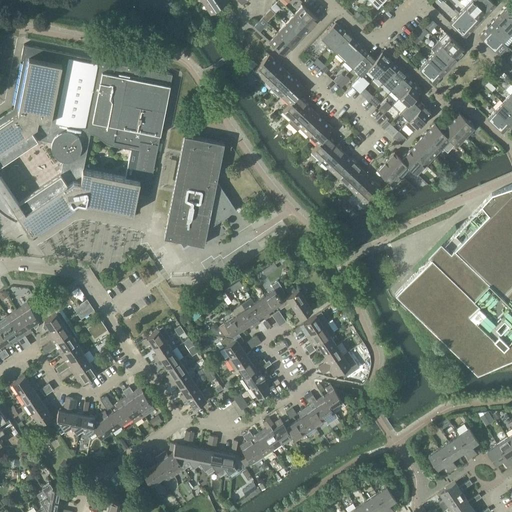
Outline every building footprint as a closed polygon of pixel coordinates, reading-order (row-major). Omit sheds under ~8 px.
[(228,0),(206,0),(204,2),(211,12),(228,0)] [(470,0),(465,6),(480,20),(487,12),(474,0),(470,0)] [(474,0),(487,12),(495,4),(490,0),(474,0)] [(275,3),(271,8),(275,12),(279,7),(275,3)] [(511,5),(509,3),(502,11),(511,20),(511,5)] [(294,14),(310,29),(318,19),(303,5),(294,14)] [(457,14),(472,28),(480,20),(465,6),(457,14)] [(358,11),(355,15),(362,22),(366,18),(358,11)] [(511,30),(511,20),(502,11),(494,19),(510,33),(511,30)] [(286,22),(301,37),(310,29),(294,14),(286,22)] [(472,28),(457,14),(450,22),(465,36),(472,28)] [(510,33),(494,19),(487,27),(502,41),(510,33)] [(301,37),(286,22),(278,31),(293,46),(301,37)] [(329,45),(343,29),(335,22),(321,37),(329,45)] [(428,22),(424,26),(431,32),(434,28),(428,22)] [(256,24),(254,26),(259,31),(263,27),(257,23),(256,24)] [(424,27),(417,34),(421,39),(428,31),(424,27)] [(502,41),(487,27),(479,35),(494,50),(495,48),(502,41)] [(343,29),(329,45),(333,48),(337,52),(340,48),(351,37),(343,29)] [(293,46),(278,31),(269,40),(284,55),(293,46)] [(465,50),(446,32),(438,40),(457,58),(465,50)] [(417,35),(412,40),(416,44),(421,39),(417,35)] [(359,44),(351,37),(340,48),(337,52),(345,60),(355,48),(359,44)] [(457,58),(438,40),(431,48),(434,51),(450,66),(457,58)] [(353,67),(367,52),(364,48),(359,44),(355,48),(345,60),(353,67)] [(49,60),(24,55),(14,109),(0,117),(0,208),(2,210),(5,211),(7,213),(9,214),(11,215),(13,216),(16,217),(19,215),(33,237),(79,206),(132,217),(137,192),(148,194),(172,73),(51,49),(49,60)] [(450,66),(434,51),(427,59),(443,74),(450,66)] [(367,52),(353,67),(361,75),(368,67),(367,67),(375,59),(367,52)] [(376,75),(390,59),(382,52),(375,59),(367,67),(368,67),(376,75)] [(263,78),(278,62),(269,54),(251,73),(260,82),(263,78)] [(383,82),(398,67),(390,59),(376,75),(383,82)] [(443,74),(427,59),(419,67),(435,82),(443,74)] [(287,71),(278,62),(263,78),(272,86),(287,71)] [(391,90),(406,74),(398,67),(383,82),(391,90)] [(498,67),(490,75),(496,80),(504,72),(498,67)] [(281,94),(295,79),(287,71),(272,86),(281,94)] [(399,97),(414,82),(406,74),(391,90),(399,97)] [(281,94),(290,102),(290,103),(297,95),(298,95),(304,87),(295,79),(281,94)] [(357,80),(353,84),(360,91),(364,87),(357,80)] [(399,97),(407,104),(415,96),(415,97),(422,89),(414,82),(399,97)] [(503,101),(511,109),(511,95),(510,93),(503,101)] [(292,118),(306,103),(298,95),(297,95),(290,103),(290,102),(283,110),(292,118)] [(408,119),(423,104),(415,97),(415,96),(407,104),(400,112),(408,119)] [(386,101),(379,109),(384,114),(391,106),(386,101)] [(495,109),(511,123),(511,121),(511,109),(503,101),(495,109)] [(292,118),(289,122),(297,130),(301,127),(315,111),(306,103),(292,118)] [(431,112),(423,104),(408,119),(405,123),(413,131),(431,112)] [(511,123),(495,109),(487,117),(503,132),(511,123)] [(309,135),(324,119),(315,111),(301,127),(309,135)] [(450,121),(465,135),(474,126),(459,112),(450,121)] [(309,135),(318,143),(326,135),(333,128),(324,119),(309,135)] [(450,121),(442,129),(442,130),(450,137),(449,138),(457,145),(465,135),(450,121)] [(426,131),(441,146),(449,138),(450,137),(442,130),(442,129),(435,123),(426,131)] [(395,128),(390,133),(393,136),(398,131),(395,128)] [(441,146),(426,131),(418,141),(433,155),(441,146)] [(164,236),(168,237),(179,239),(183,244),(182,244),(182,245),(188,241),(204,244),(207,228),(236,209),(236,208),(235,209),(216,181),(224,142),(184,134),(164,236)] [(320,159),(335,143),(326,135),(318,143),(311,150),(320,159)] [(399,136),(396,139),(401,144),(404,140),(399,136)] [(433,155),(418,141),(410,149),(425,164),(433,155)] [(335,143),(320,159),(329,167),(344,152),(335,143)] [(410,149),(401,158),(409,166),(416,173),(425,164),(410,149)] [(386,160),(401,175),(409,166),(401,158),(394,151),(386,160)] [(344,152),(329,167),(338,175),(352,160),(344,152)] [(352,160),(338,175),(347,183),(361,168),(352,160)] [(401,175),(386,160),(377,170),(392,184),(401,175)] [(355,192),(370,176),(361,168),(347,183),(355,192)] [(370,176),(355,192),(364,200),(379,185),(370,176)] [(511,184),(492,193),(395,293),(477,372),(511,358),(511,184)] [(348,200),(344,205),(349,209),(353,205),(348,200)] [(280,254),(274,258),(276,262),(283,258),(280,254)] [(274,261),(269,265),(272,270),(278,267),(274,261)] [(207,286),(215,280),(211,273),(202,279),(207,286)] [(271,291),(264,295),(273,307),(277,304),(280,308),(285,305),(283,301),(282,299),(283,298),(283,297),(285,289),(278,279),(271,283),(275,288),(271,291)] [(292,284),(286,288),(289,293),(296,289),(292,284)] [(293,307),(305,299),(298,288),(283,298),(282,299),(283,301),(285,305),(290,302),(293,307)] [(254,301),(266,318),(270,315),(267,311),(273,307),(264,295),(254,301)] [(251,297),(242,304),(245,308),(256,325),(260,322),(257,318),(263,314),(254,301),(251,297)] [(80,311),(91,304),(87,299),(76,306),(80,311)] [(305,299),(293,307),(296,312),(292,315),(296,320),(313,309),(305,299)] [(27,302),(17,309),(29,326),(32,324),(35,328),(38,326),(39,319),(27,302)] [(215,303),(208,307),(210,311),(217,307),(215,303)] [(91,304),(80,311),(83,317),(94,309),(91,304)] [(66,314),(62,308),(44,320),(43,327),(45,327),(48,326),(51,330),(51,331),(63,322),(69,318),(66,314)] [(245,308),(235,315),(243,327),(248,324),(250,328),(256,325),(245,308)] [(17,309),(7,315),(11,320),(26,342),(29,340),(25,335),(32,330),(29,326),(17,309)] [(306,335),(323,324),(316,314),(303,322),(307,328),(303,331),(306,335)] [(7,315),(0,319),(0,326),(1,327),(12,344),(18,339),(22,345),(26,342),(11,320),(7,315)] [(235,339),(240,336),(237,331),(243,327),(235,315),(218,326),(218,325),(214,324),(211,326),(210,333),(223,336),(225,335),(226,337),(235,339)] [(51,330),(47,333),(50,338),(52,340),(49,342),(53,348),(56,346),(54,343),(76,328),(69,318),(63,322),(51,331),(51,330)] [(93,331),(104,324),(100,319),(89,326),(93,331)] [(311,342),(305,346),(307,349),(313,345),(317,343),(329,334),(333,331),(327,321),(323,324),(306,335),(310,340),(311,339),(312,341),(311,342)] [(104,324),(93,331),(96,337),(107,329),(104,324)] [(163,325),(142,339),(145,345),(149,342),(153,347),(165,338),(170,335),(163,325)] [(0,326),(0,345),(4,343),(7,347),(12,344),(1,327),(0,326)] [(76,328),(54,343),(56,346),(58,346),(58,347),(57,348),(60,353),(77,342),(83,339),(76,328)] [(320,356),(336,344),(329,334),(317,343),(320,348),(316,351),(320,356)] [(226,337),(220,341),(231,357),(243,348),(240,343),(244,341),(240,336),(235,339),(226,337)] [(189,337),(183,341),(187,348),(189,351),(195,347),(193,344),(189,337)] [(165,338),(153,347),(156,352),(152,355),(155,360),(172,348),(165,338)] [(26,342),(22,345),(24,348),(31,344),(29,340),(26,342)] [(62,362),(66,368),(69,366),(67,363),(83,352),(77,342),(60,353),(65,360),(62,362)] [(336,344),(320,356),(324,362),(318,366),(320,369),(321,369),(326,365),(330,363),(343,354),(336,344)] [(172,348),(155,360),(159,365),(163,362),(166,367),(179,358),(172,348)] [(231,357),(227,359),(234,369),(238,367),(237,366),(254,355),(251,351),(247,353),(243,348),(231,357)] [(364,348),(357,350),(360,358),(366,355),(364,348)] [(74,373),(90,362),(83,352),(67,363),(69,366),(70,368),(74,373)] [(346,354),(344,356),(343,354),(330,363),(326,365),(321,369),(320,369),(323,373),(329,369),(333,376),(339,372),(341,376),(355,367),(346,354)] [(238,367),(244,376),(260,365),(258,362),(254,355),(237,366),(238,367)] [(179,358),(166,367),(170,372),(166,375),(169,379),(185,368),(179,358)] [(240,379),(247,389),(269,374),(266,370),(265,370),(264,369),(265,367),(271,363),(269,360),(266,361),(260,365),(244,376),(240,379)] [(97,372),(90,362),(74,373),(81,383),(97,372)] [(185,368),(169,379),(172,384),(176,382),(180,387),(192,378),(185,368)] [(19,393),(36,382),(32,377),(28,380),(24,374),(12,382),(19,393)] [(251,386),(251,387),(258,397),(270,388),(267,383),(271,380),(267,375),(251,386)] [(192,378),(180,387),(183,392),(179,395),(182,399),(199,388),(192,378)] [(26,403),(38,394),(35,389),(39,387),(36,382),(19,393),(26,403)] [(328,391),(323,395),(335,411),(345,404),(331,384),(326,387),(328,391)] [(135,390),(130,393),(144,415),(155,408),(140,386),(135,390)] [(199,388),(182,399),(186,405),(190,402),(194,407),(206,399),(199,388)] [(311,391),(308,393),(313,402),(324,418),(328,423),(338,416),(335,411),(323,395),(316,400),(311,391)] [(126,396),(120,400),(131,416),(134,421),(144,415),(130,393),(126,396)] [(308,393),(304,396),(310,404),(313,402),(308,393)] [(38,394),(26,403),(32,412),(45,404),(45,405),(49,402),(46,397),(42,400),(38,394)] [(71,406),(73,398),(66,396),(63,410),(58,409),(56,418),(58,420),(54,423),(60,433),(71,426),(72,425),(69,420),(70,411),(71,406)] [(113,411),(121,423),(131,416),(120,400),(115,403),(117,407),(113,411)] [(310,404),(303,408),(314,425),(324,418),(313,402),(310,404)] [(32,412),(39,423),(52,415),(53,408),(51,408),(48,410),(45,404),(32,412)] [(314,425),(303,408),(298,412),(301,416),(296,419),(304,432),(314,425)] [(6,419),(0,409),(0,425),(3,430),(12,424),(8,417),(6,419)] [(105,410),(99,414),(102,418),(103,417),(111,430),(121,423),(113,411),(107,414),(105,410)] [(487,410),(479,415),(486,424),(493,419),(487,410)] [(81,423),(82,414),(70,411),(69,420),(72,425),(71,426),(76,433),(83,428),(84,427),(81,423)] [(94,416),(82,414),(81,423),(84,427),(83,428),(88,435),(96,430),(92,425),(94,418),(94,416)] [(97,421),(96,418),(94,418),(92,425),(96,430),(100,437),(111,430),(103,417),(97,421)] [(277,425),(272,429),(281,441),(291,435),(291,434),(282,422),(283,422),(280,418),(275,421),(277,425)] [(283,422),(282,422),(291,434),(291,435),(294,439),(296,438),(304,432),(296,419),(291,423),(288,419),(283,422)] [(443,421),(439,424),(442,430),(447,426),(443,421)] [(458,434),(473,455),(476,453),(471,445),(478,441),(469,427),(458,434)] [(260,431),(271,448),(281,441),(272,429),(267,432),(265,428),(260,431)] [(253,436),(250,438),(261,455),(264,459),(274,452),(271,448),(260,431),(253,436)] [(473,455),(458,434),(448,441),(458,454),(464,450),(469,458),(473,455)] [(497,443),(511,464),(511,463),(511,457),(510,454),(511,452),(511,443),(507,436),(497,443)] [(261,455),(250,438),(246,441),(246,439),(238,444),(250,462),(261,455)] [(458,454),(448,441),(438,447),(453,469),(456,466),(451,459),(458,454)] [(173,450),(173,451),(184,468),(191,463),(188,459),(189,459),(185,453),(187,445),(175,443),(173,450)] [(511,464),(497,443),(486,449),(496,463),(502,459),(507,466),(511,464)] [(193,466),(200,461),(201,461),(197,455),(198,447),(187,445),(185,453),(189,459),(188,459),(191,463),(193,466)] [(210,450),(198,447),(197,455),(201,461),(200,461),(208,473),(215,468),(212,464),(212,463),(209,458),(210,450)] [(453,469),(438,447),(428,454),(437,468),(444,464),(449,471),(453,469)] [(219,473),(220,476),(227,471),(224,466),(221,460),(222,452),(210,450),(209,458),(212,463),(212,464),(215,468),(219,473)] [(160,454),(174,475),(184,468),(173,451),(168,455),(165,451),(160,454)] [(234,454),(222,452),(221,460),(224,466),(227,471),(229,473),(236,468),(233,463),(234,454)] [(153,465),(161,477),(164,481),(174,475),(160,454),(155,457),(158,461),(153,465)] [(161,477),(153,465),(148,468),(145,464),(140,468),(151,484),(161,477)] [(188,479),(185,482),(190,490),(194,488),(188,479)] [(41,486),(43,489),(46,493),(47,493),(50,498),(59,499),(60,494),(67,495),(67,493),(75,494),(76,486),(68,484),(67,488),(53,486),(49,481),(41,486)] [(264,481),(258,484),(262,490),(268,487),(264,481)] [(455,481),(439,491),(444,499),(460,488),(459,486),(455,481)] [(254,482),(248,485),(249,487),(252,491),(258,488),(254,482)] [(444,499),(439,502),(444,509),(449,505),(465,495),(461,490),(466,486),(464,483),(459,486),(460,488),(444,499)] [(376,492),(389,511),(392,511),(394,511),(389,503),(396,499),(386,485),(376,492)] [(36,494),(39,498),(44,505),(45,505),(48,509),(57,511),(59,499),(50,498),(47,493),(46,493),(43,489),(36,494)] [(339,490),(334,493),(338,499),(343,496),(339,490)] [(389,511),(376,492),(366,499),(374,511),(376,511),(381,509),(383,511),(389,511)] [(465,495),(449,505),(453,511),(469,502),(468,500),(465,495)] [(476,500),(473,496),(468,500),(469,502),(453,511),(469,511),(474,509),(470,503),(476,500)] [(126,511),(118,500),(109,498),(107,510),(115,511),(126,511)] [(374,511),(366,499),(356,506),(360,511),(374,511)] [(318,503),(314,506),(317,511),(318,511),(322,509),(318,503)]
